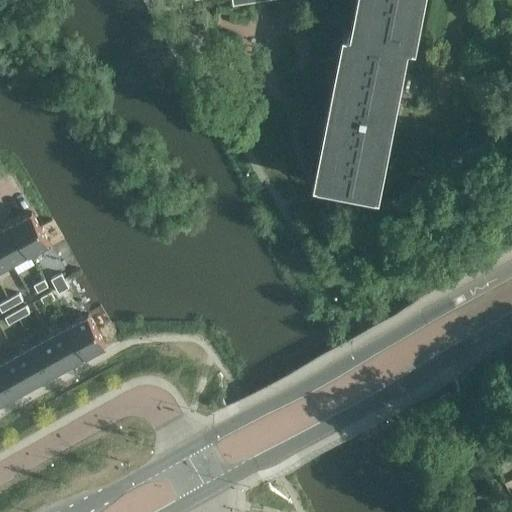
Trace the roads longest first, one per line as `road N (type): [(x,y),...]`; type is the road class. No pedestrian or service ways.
road 1 (tertiary): [(511,272),(185,452)]
road 2 (tertiary): [(206,491),(511,319)]
road 3 (residential): [(0,475),(135,403),(160,409),(185,452)]
road 4 (tertiary): [(185,452),(76,511)]
